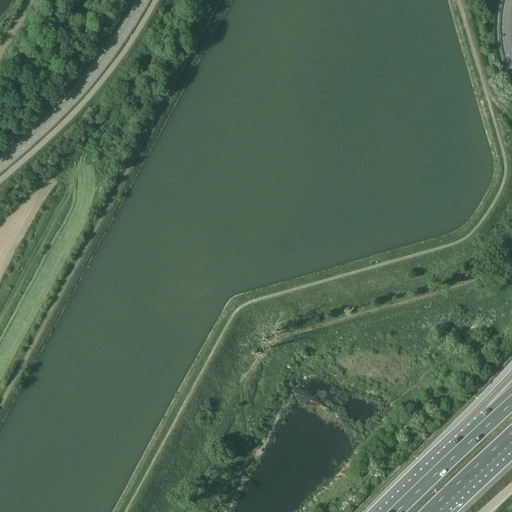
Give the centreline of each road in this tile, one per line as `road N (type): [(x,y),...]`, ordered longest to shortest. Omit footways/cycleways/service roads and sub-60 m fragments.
road 1 (tertiary): [(0,162),(77,92),(141,0)]
road 2 (motorway): [(493,416),(393,511)]
